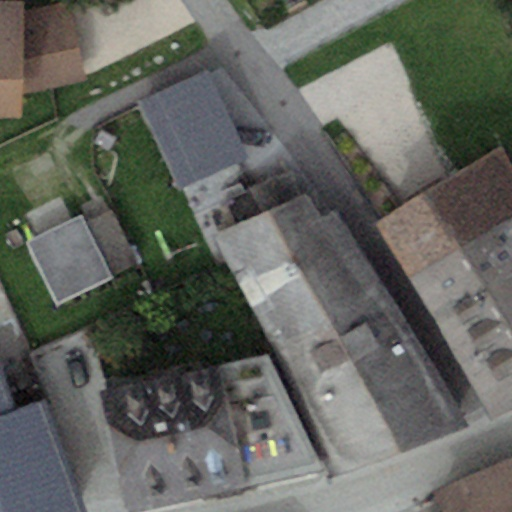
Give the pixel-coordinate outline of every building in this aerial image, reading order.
[(23,0),(0,0),(0,115),(21,116),(22,93),(87,78),(69,0),(24,9),(23,0)] [(208,69),(140,100),(180,189),(248,158),(208,69)] [(423,302),(511,251),(511,156),(506,146),(376,219),(423,302)] [(213,233),(269,343),(386,291),(337,210),(321,215),(308,190),(213,233)] [(83,214),(27,241),(57,303),(141,263),(114,209),(87,222),(83,214)] [(511,251),(423,302),(490,416),(511,404),(511,251)] [(469,425),(386,291),(269,343),(335,475),(469,425)] [(103,389),(126,511),(133,511),(323,474),(265,351),(103,389)] [(0,359),(0,511),(87,511),(44,399),(17,408),(0,359)] [(511,511),(511,454),(434,492),(443,511),(511,511)]
